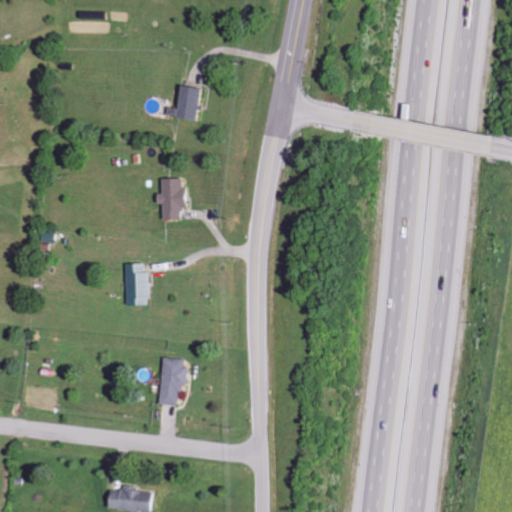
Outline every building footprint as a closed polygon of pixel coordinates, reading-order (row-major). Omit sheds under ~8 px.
[(177,107),(175,115),(205,120),(211,89),(191,85),(187,108),(177,107)] [(170,221),(189,220),(189,207),(194,207),(194,187),(189,187),(189,179),(169,179),(169,194),(165,194),(165,204),(169,204),(170,221)] [(155,273),(150,273),(150,264),(132,265),(133,306),(156,305),(155,273)] [(166,404),(187,406),(192,360),(171,357),(166,404)] [(159,511),(160,492),(139,491),(139,489),(117,488),(116,509),(159,511)]
